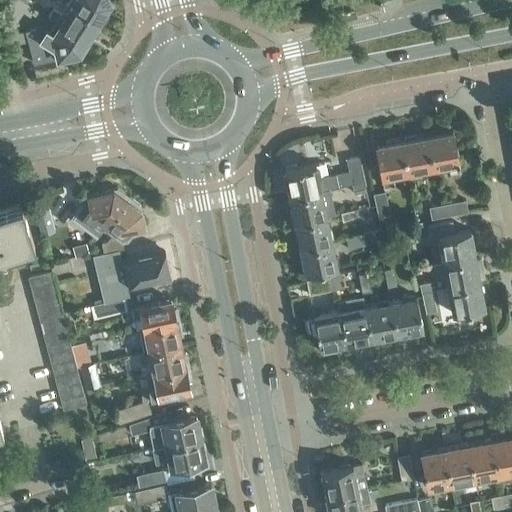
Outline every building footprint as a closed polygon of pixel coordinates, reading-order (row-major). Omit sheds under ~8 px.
[(73,0),(71,4),(102,23),(107,13),(107,9),(111,2),(110,2),(109,0),(73,0)] [(96,32),(102,23),(71,4),(65,14),(54,8),(49,16),(59,23),(60,23),(88,40),(92,33),(96,32)] [(88,40),(60,23),(59,23),(53,33),(41,25),(26,29),(34,63),(79,53),(80,53),(80,52),(85,51),(88,44),(88,40)] [(442,131),(427,133),(433,166),(448,164),(450,173),(460,171),(453,130),(451,130),(442,132),(442,131)] [(403,138),(402,138),(407,171),(433,166),(427,133),(425,134),(426,136),(403,140),(403,138)] [(407,171),(402,138),(385,141),(386,143),(377,145),(377,144),(376,144),(384,186),(394,184),(393,174),(407,171)] [(321,189),(352,182),(364,180),(359,155),(346,158),(349,171),(319,177),(316,163),(297,167),(297,163),(286,166),(286,169),(283,170),(289,195),(321,189)] [(352,182),(354,192),(366,190),(364,180),(352,182)] [(88,194),(91,206),(84,200),(73,214),(98,233),(106,223),(127,194),(118,187),(88,194)] [(294,221),(326,214),(321,189),(289,195),(291,207),(290,207),(293,219),(294,219),(294,221)] [(373,193),(378,216),(389,214),(385,191),(373,193)] [(140,204),(127,194),(106,223),(115,231),(112,234),(117,237),(127,235),(132,227),(144,224),(140,204)] [(443,216),(467,211),(465,199),(441,204),(443,216)] [(0,254),(34,244),(21,202),(0,208),(0,254)] [(443,216),(441,204),(429,206),(431,218),(443,216)] [(55,230),(48,207),(35,211),(41,234),(55,230)] [(357,207),(341,211),(343,220),(359,214),(357,207)] [(332,240),(326,214),(294,221),(297,232),(296,232),(298,245),(299,244),(300,247),(332,240)] [(443,260),(475,254),(473,244),(474,244),(472,232),(471,232),(470,228),(454,231),(452,219),(427,224),(429,236),(438,235),(443,260)] [(363,233),(347,237),(349,246),(364,240),(363,233)] [(117,237),(101,240),(102,249),(119,245),(117,237)] [(337,267),(332,240),(300,247),(302,258),(301,258),(302,265),(303,271),(304,270),(305,273),(337,267)] [(75,256),(89,252),(86,241),(72,245),(75,256)] [(171,268),(171,265),(170,263),(167,261),(165,250),(124,259),(126,265),(130,283),(170,273),(170,272),(171,268)] [(443,260),(448,287),(480,280),(478,270),(479,270),(476,258),(475,258),(475,254),(443,260)] [(391,268),(384,269),(388,286),(396,284),(391,268)] [(32,289),(55,283),(52,270),(28,276),(32,289)] [(332,273),(335,289),(344,287),(341,272),(332,273)] [(335,289),(332,273),(312,278),(315,293),(335,289)] [(358,274),(362,291),(371,289),(365,273),(358,274)] [(422,292),(432,290),(430,278),(420,280),(422,292)] [(480,280),(448,287),(452,313),(471,309),(472,313),(483,311),(482,307),(485,306),(480,280)] [(55,283),(32,289),(35,301),(58,295),(55,283)] [(129,296),(127,285),(109,289),(112,300),(124,297),(129,296)] [(422,292),(424,303),(434,301),(432,290),(422,292)] [(58,295),(35,301),(38,313),(61,307),(58,295)] [(423,328),(417,295),(391,300),(397,332),(408,330),(408,331),(420,329),(420,328),(423,328)] [(127,309),(124,297),(112,300),(91,305),(94,316),(127,309)] [(142,315),(145,327),(180,320),(177,307),(174,308),(172,298),(133,306),(135,317),(142,315)] [(397,332),(391,300),(365,305),(371,337),(383,335),(383,336),(395,334),(395,333),(397,332)] [(371,337),(365,305),(340,309),(345,342),(357,340),(357,341),(369,339),(369,338),(371,337)] [(61,307),(38,313),(41,325),(64,319),(61,307)] [(313,314),(314,316),(308,317),(310,331),(316,330),(319,347),(322,346),(323,352),(336,350),(335,344),(345,342),(340,309),(313,314)] [(64,319),(41,325),(44,337),(68,331),(64,319)] [(144,341),(146,351),(181,343),(179,333),(182,333),(180,320),(145,327),(148,341),(144,341)] [(68,331),(44,337),(48,349),(71,343),(68,331)] [(75,360),(76,360),(85,357),(81,341),(71,344),(74,355),(75,360)] [(71,343),(48,349),(51,361),(74,355),(71,344),(71,343)] [(143,360),(146,374),(189,365),(187,352),(183,353),(181,343),(146,351),(147,359),(143,360)] [(74,355),(51,361),(54,373),(77,367),(75,360),(74,355)] [(101,384),(94,360),(90,362),(79,364),(85,387),(101,384)] [(148,397),(191,388),(189,378),(192,378),(189,365),(146,374),(149,385),(141,387),(143,399),(115,407),(118,415),(113,416),(115,421),(119,420),(152,410),(148,397)] [(77,367),(54,373),(57,385),(80,379),(77,367)] [(80,379),(57,385),(60,397),(83,391),(80,379)] [(83,391),(60,397),(64,409),(87,403),(83,391)] [(164,432),(167,444),(201,437),(201,435),(203,432),(202,426),(199,425),(197,415),(187,417),(185,404),(129,422),(131,432),(150,428),(151,435),(164,432)] [(511,433),(491,438),(498,473),(511,471),(511,475),(511,474),(511,433)] [(498,473),(491,438),(491,436),(489,437),(489,438),(485,439),(485,437),(483,438),(483,440),(468,442),(475,478),(498,473)] [(168,467),(184,464),(185,464),(191,463),(191,462),(206,459),(204,449),(206,446),(205,440),(202,439),(201,437),(167,444),(152,447),(155,462),(166,460),(168,467)] [(475,478),(468,442),(468,441),(466,441),(466,443),(462,444),(462,442),(460,442),(460,444),(445,447),(451,482),(475,478)] [(451,482),(445,447),(444,445),(442,445),(443,447),(439,448),(438,446),(437,447),(437,448),(421,451),(428,486),(451,482)] [(413,477),(409,454),(397,456),(402,479),(413,477)] [(326,493),(326,495),(368,486),(362,462),(321,471),(324,481),(327,493),(326,493)] [(166,478),(164,468),(138,473),(140,483),(166,478)] [(178,500),(181,511),(216,504),(215,502),(218,502),(216,493),(214,494),(211,482),(196,485),(189,486),(190,487),(178,489),(177,486),(168,488),(166,482),(135,489),(137,501),(173,493),(174,501),(178,500)] [(368,486),(326,495),(327,496),(328,496),(330,508),(329,508),(330,511),(362,511),(363,511),(361,502),(371,500),(368,486)] [(511,492),(502,494),(504,506),(511,504),(511,492)] [(504,506),(502,494),(491,496),(493,508),(504,506)] [(386,511),(407,511),(420,509),(418,499),(417,497),(385,504),(386,511)] [(420,511),(432,511),(429,497),(418,499),(420,509),(420,511)] [(471,511),(474,511),(481,511),(478,499),(469,501),(471,511)]
